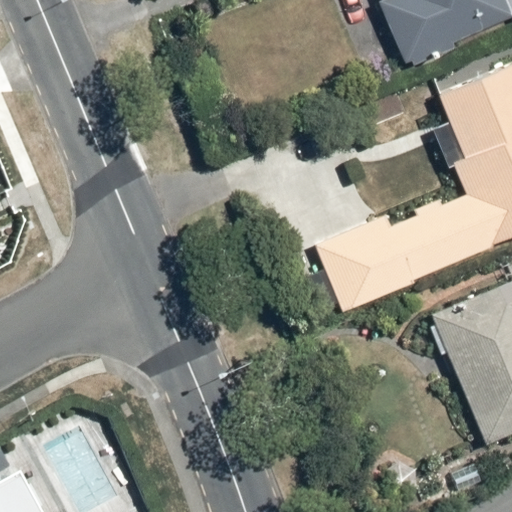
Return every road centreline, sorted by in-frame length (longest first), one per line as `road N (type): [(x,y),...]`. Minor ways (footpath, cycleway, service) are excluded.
road 1 (tertiary): [(36,0),(149,266)]
road 2 (tertiary): [(149,266),(246,511)]
road 3 (residential): [(0,349),(149,266)]
